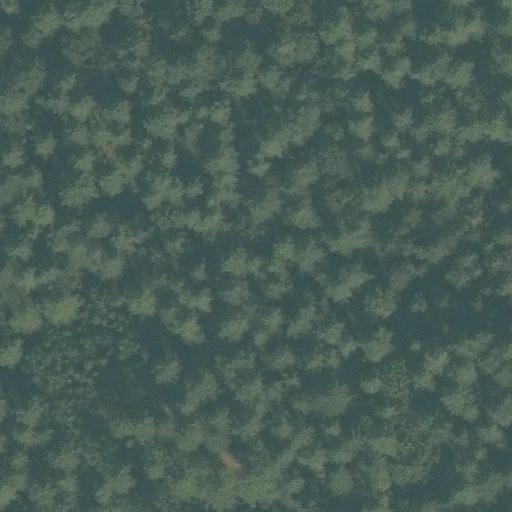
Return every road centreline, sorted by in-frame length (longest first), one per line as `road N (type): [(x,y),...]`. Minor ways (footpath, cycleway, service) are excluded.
road 1 (track): [(316,0),(449,511)]
road 2 (track): [(0,297),(511,169)]
